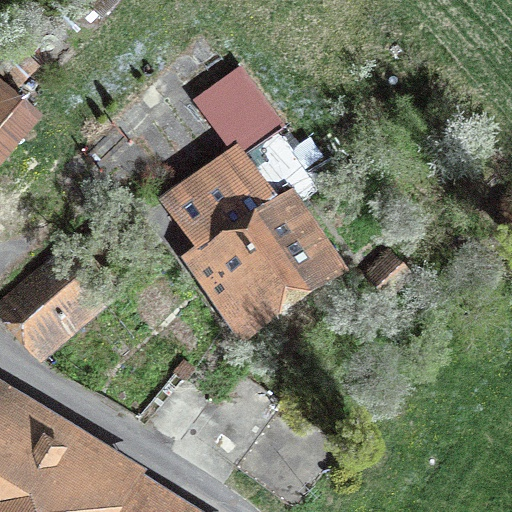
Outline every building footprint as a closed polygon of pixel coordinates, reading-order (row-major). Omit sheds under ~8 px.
[(85,0),(100,13),(112,0),(85,0)] [(240,160),(169,212),(249,322),(321,273),(312,260),(330,248),(299,204),(316,191),(270,127),(279,121),(240,67),(194,101),(240,160)] [(0,151),(34,112),(0,82),(0,151)] [(69,257),(0,315),(32,352),(101,295),(69,257)] [(406,275),(390,258),(368,279),(384,296),(406,275)] [(146,511),(0,419),(0,511),(160,511),(149,505),(146,511)]
